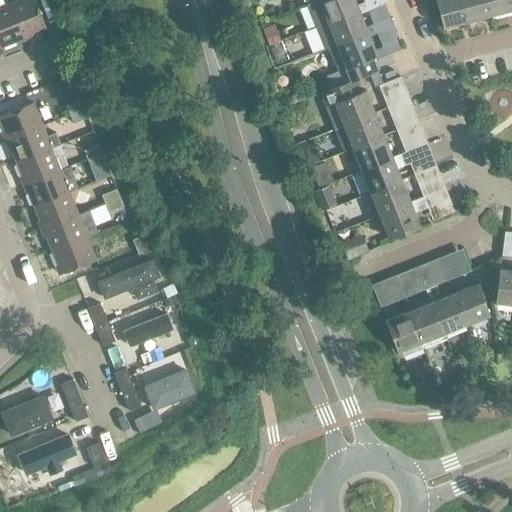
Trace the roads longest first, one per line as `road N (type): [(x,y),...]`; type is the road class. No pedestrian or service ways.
road 1 (primary): [(357,464),(189,0)]
road 2 (residential): [(511,198),(478,178),(427,59)]
road 3 (residential): [(119,442),(71,324),(32,313)]
